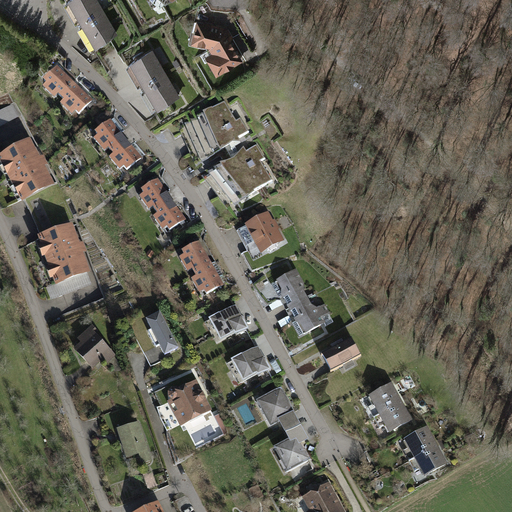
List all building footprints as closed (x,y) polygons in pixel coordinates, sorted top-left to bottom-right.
[(70,0),(66,2),(79,25),(103,11),(96,0),(70,0)] [(116,33),(103,11),(79,25),(92,47),(99,43),(101,47),(112,41),(110,37),(116,33)] [(214,47),(218,55),(210,60),(217,73),(240,60),(223,29),(220,28),(220,27),(207,23),(206,25),(198,23),(193,41),(214,47)] [(142,87),(165,73),(152,51),(146,55),(144,51),(133,57),(135,61),(128,65),(142,87)] [(62,97),(74,84),(57,67),(44,81),(47,84),(43,88),(55,99),(59,95),(62,97)] [(178,96),(165,73),(142,87),(154,110),(161,106),(164,109),(174,103),(172,99),(178,96)] [(79,89),(74,84),(62,97),(65,100),(61,104),(72,116),(76,111),(79,114),(95,98),(82,85),(79,89)] [(195,146),(204,160),(249,132),(240,118),(236,121),(224,102),(188,124),(200,143),(195,146)] [(14,103),(0,110),(0,127),(21,116),(14,103)] [(129,137),(114,118),(96,133),(99,136),(94,139),(104,152),(109,148),(112,152),(129,137)] [(129,137),(112,152),(114,155),(109,159),(120,171),(124,167),(127,170),(141,158),(131,146),(135,143),(129,137)] [(51,185),(29,143),(1,158),(24,200),(51,185)] [(257,145),(212,172),(220,186),(224,184),(236,203),(273,181),(261,161),(265,159),(257,145)] [(142,191),(156,211),(171,200),(157,180),(142,191)] [(185,221),(171,200),(156,211),(170,231),(185,221)] [(267,215),(238,231),(247,246),(256,241),(262,251),(282,241),(267,215)] [(87,272),(71,228),(41,239),(57,283),(87,272)] [(195,273),(211,264),(199,243),(183,252),(195,273)] [(222,275),(215,262),(211,264),(195,273),(207,294),(223,285),(218,277),(222,275)] [(296,272),(278,281),(283,290),(283,296),(290,309),(307,299),(302,292),(302,284),(296,272)] [(310,306),(307,299),(290,309),(297,321),(293,324),(300,337),(324,323),(321,318),(329,314),(324,306),(316,310),(310,306)] [(216,318),(207,323),(217,340),(236,330),(237,332),(246,327),(235,307),(228,311),(227,309),(215,316),(216,318)] [(178,348),(159,313),(146,320),(151,330),(148,332),(156,347),(160,345),(165,355),(178,348)] [(96,331),(92,327),(79,339),(83,343),(76,350),(92,368),(110,351),(93,334),(96,331)] [(321,355),(331,373),(361,356),(351,338),(344,342),(342,339),(334,344),(335,347),(321,355)] [(239,359),(230,363),(240,381),(258,371),(260,373),(268,368),(257,348),(251,352),(250,350),(237,357),(239,359)] [(185,422),(208,410),(203,401),(204,397),(196,383),(179,391),(176,389),(172,389),(169,392),(170,397),(173,400),(185,422)] [(401,403),(391,386),(371,397),(375,404),(368,408),(374,418),(401,403)] [(280,391),(262,400),(269,413),(266,414),(272,424),(279,420),(285,431),(298,424),(280,391)] [(401,403),(374,418),(380,428),(386,425),(390,432),(410,421),(401,403)] [(138,423),(119,430),(128,457),(147,451),(138,423)] [(291,441),(277,448),(288,469),(308,458),(296,438),(303,434),(299,427),(287,433),(291,441)] [(409,461),(436,447),(426,429),(406,440),(410,448),(403,451),(409,461)] [(446,464),(436,447),(409,461),(415,472),(421,468),(425,475),(446,464)] [(342,511),(327,485),(305,497),(309,503),(302,507),(304,511),(342,511)]
